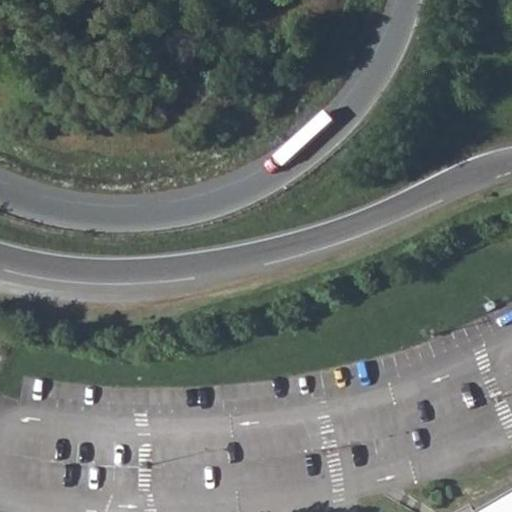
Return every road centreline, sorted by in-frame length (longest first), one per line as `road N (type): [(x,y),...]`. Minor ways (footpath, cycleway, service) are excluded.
road 1 (motorway): [(0,255),(66,270),(212,263),(338,230),(511,156)]
road 2 (motorway): [(410,0),(353,109),(299,161),(250,188),(185,210),(118,217),(66,212),(0,190)]
